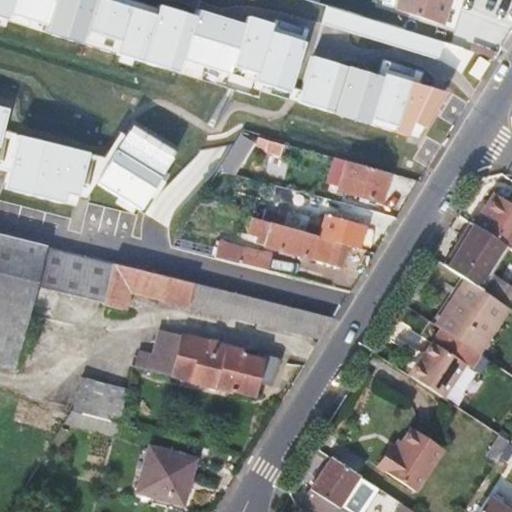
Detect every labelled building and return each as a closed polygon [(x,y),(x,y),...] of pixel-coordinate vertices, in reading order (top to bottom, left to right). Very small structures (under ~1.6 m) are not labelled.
[(246,79),(281,89),(298,33),(263,24),(265,17),(264,16),(241,9),(239,17),(191,3),(189,10),(158,0),(153,0),(151,9),(122,0),(0,0),(0,14),(4,16),(6,9),(43,21),(41,29),(136,57),(139,46),(222,72),(225,64),(249,71),(246,79)] [(438,24),(446,0),(393,0),(391,9),(438,24)] [(432,57),(437,41),(319,4),(314,21),(432,57)] [(263,24),(298,33),(301,22),(266,11),(264,16),(265,17),(263,24)] [(413,134),(440,89),(407,79),(376,69),(375,73),(368,71),(305,51),(292,93),(291,97),(413,134)] [(376,69),(407,79),(412,65),(373,53),(368,71),(375,73),(376,69)] [(176,148),(130,121),(112,151),(92,183),(137,211),(176,148)] [(0,170),(4,172),(15,130),(15,129),(2,125),(0,132),(0,170)] [(83,174),(89,149),(15,130),(4,172),(1,184),(65,200),(67,191),(78,193),(81,184),(88,186),(91,178),(88,177),(89,176),(83,174)] [(92,183),(112,151),(104,147),(99,155),(89,148),(89,149),(83,174),(89,176),(88,177),(91,178),(88,186),(81,184),(78,193),(85,195),(92,183)] [(378,200),(385,170),(332,156),(324,182),(336,185),(336,189),(378,200)] [(495,192),(475,224),(507,246),(511,238),(511,189),(501,183),(495,192)] [(319,210),(322,197),(296,190),(293,203),(319,210)] [(337,239),(354,243),(359,223),(323,214),(317,234),(337,239)] [(337,239),(317,234),(295,227),(294,232),(261,224),(259,231),(265,232),(262,242),(290,249),(289,252),(331,263),(337,239)] [(475,224),(456,256),(489,276),(507,246),(475,224)] [(0,331),(14,335),(27,282),(37,243),(0,233),(0,331)] [(108,260),(37,243),(27,282),(97,300),(108,260)] [(217,256),(252,264),(255,253),(220,245),(217,256)] [(119,310),(124,290),(131,266),(108,260),(97,300),(96,304),(119,310)] [(124,290),(157,298),(163,274),(150,271),(131,266),(124,290)] [(157,298),(207,310),(212,287),(163,274),(157,298)] [(467,279),(436,326),(440,328),(480,355),(511,308),(509,307),(467,279)] [(207,310),(317,337),(330,316),(212,287),(207,310)] [(14,335),(0,331),(0,365),(6,367),(14,335)] [(152,371),(242,395),(246,381),(263,385),(272,354),(254,351),(253,355),(236,350),(237,345),(178,331),(169,361),(156,358),(152,371)] [(412,374),(444,395),(466,362),(434,340),(412,374)] [(497,366),(511,376),(511,359),(504,354),(497,366)] [(77,375),(68,408),(113,421),(122,387),(77,375)] [(113,421),(68,408),(60,421),(114,436),(117,422),(113,421)] [(379,465),(416,488),(445,446),(413,426),(399,448),(392,444),(379,465)] [(500,433),(483,459),(493,466),(510,439),(500,433)] [(333,457),(360,476),(370,461),(342,443),(333,457)] [(3,469),(23,482),(38,458),(18,447),(3,469)] [(129,491),(175,504),(187,459),(142,447),(129,491)] [(333,457),(312,488),(320,494),(310,508),(316,511),(335,511),(360,476),(333,457)] [(369,494),(397,511),(403,504),(374,485),(369,494)] [(507,511),(485,498),(475,511),(507,511)]
